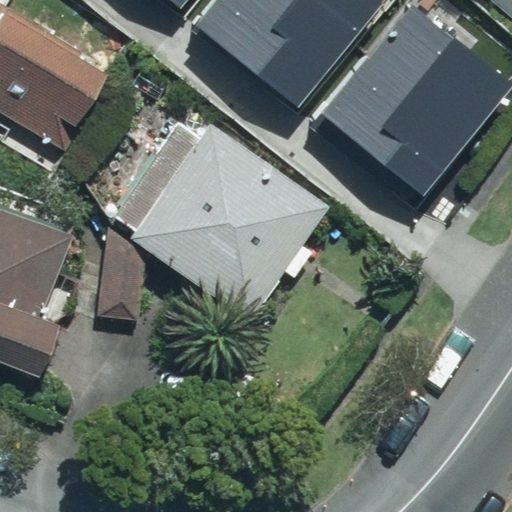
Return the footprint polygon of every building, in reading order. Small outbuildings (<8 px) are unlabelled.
[(190,0),(161,0),(179,14),(190,0)] [(386,0),(216,0),(193,29),(296,112),(386,0)] [(511,0),(490,0),(511,18),(511,0)] [(0,110),(65,148),(105,74),(79,57),(82,53),(48,32),(53,24),(42,17),(37,25),(0,2),(0,110)] [(511,90),(511,82),(412,3),(312,127),(416,210),(511,90)] [(134,231),(129,237),(250,319),(285,269),(295,276),(312,251),(302,244),(330,204),(209,121),(198,137),(177,122),(112,216),(134,231)] [(0,360),(37,375),(58,325),(41,318),(72,235),(0,207),(0,360)]
